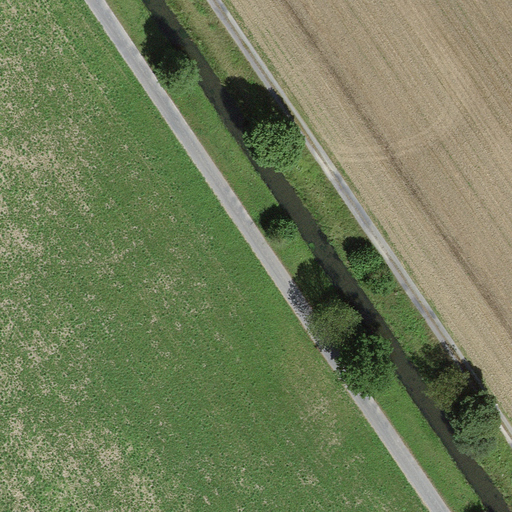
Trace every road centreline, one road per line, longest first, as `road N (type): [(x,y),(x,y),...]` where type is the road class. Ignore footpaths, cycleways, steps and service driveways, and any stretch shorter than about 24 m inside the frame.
road 1 (track): [(88,0),(439,511)]
road 2 (track): [(216,0),(511,444)]
